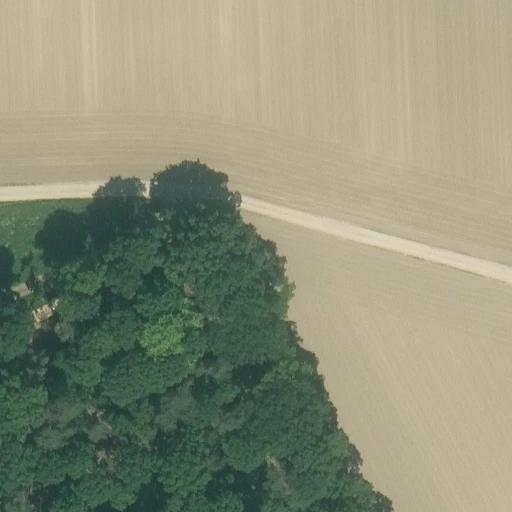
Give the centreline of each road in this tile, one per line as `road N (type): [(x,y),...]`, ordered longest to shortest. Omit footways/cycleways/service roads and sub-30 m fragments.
road 1 (track): [(205,194),(511,276)]
road 2 (track): [(0,309),(192,215),(205,194)]
road 3 (track): [(0,191),(205,194)]
